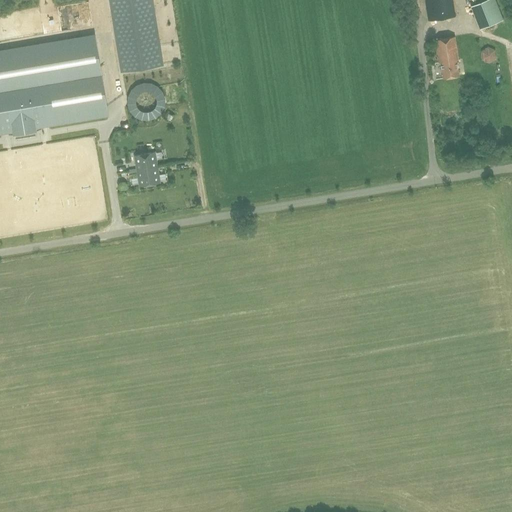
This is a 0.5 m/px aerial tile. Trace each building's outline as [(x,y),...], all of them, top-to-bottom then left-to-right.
[(151,0),(109,0),(121,71),(162,64),(151,0)] [(443,18),(454,16),(451,0),(425,0),(429,20),(443,18)] [(479,29),(502,20),(494,0),(483,0),(470,5),(479,29)] [(94,34),(0,50),(0,131),(12,130),(13,131),(36,128),(35,126),(107,114),(94,34)] [(459,75),(456,60),(458,59),(455,36),(434,39),(438,62),(440,62),(443,78),(459,75)] [(157,167),(154,152),(134,155),(137,170),(157,167)] [(159,182),(157,167),(137,170),(139,185),(159,182)]
